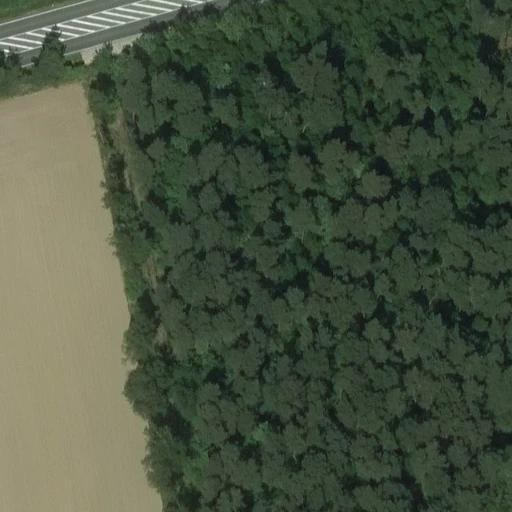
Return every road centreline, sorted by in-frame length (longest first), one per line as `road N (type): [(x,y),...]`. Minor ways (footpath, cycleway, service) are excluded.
road 1 (trunk): [(0,54),(207,0)]
road 2 (trunk): [(177,0),(0,47)]
